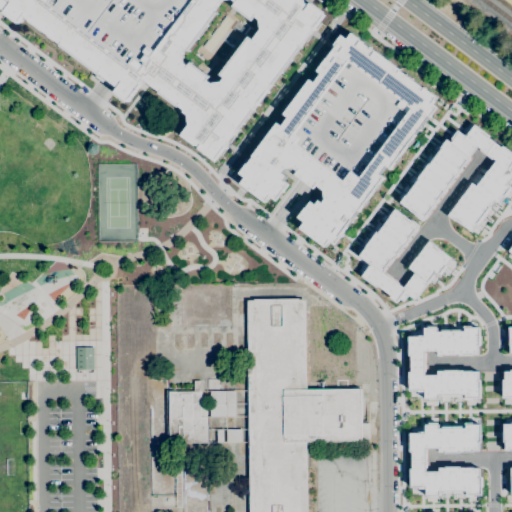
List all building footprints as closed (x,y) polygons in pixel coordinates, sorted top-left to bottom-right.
[(0,0),(0,7),(127,103),(142,81),(186,114),(187,125),(180,135),(214,164),(325,16),(304,0),(0,0)] [(238,173),(244,177),(239,184),(264,203),(269,197),(275,202),(288,185),(282,181),(289,172),(320,195),(314,203),(309,200),(296,217),(302,222),(298,228),(324,248),(329,241),(334,245),(385,177),(380,174),(385,168),(389,171),(437,107),(431,103),(436,97),(350,33),(345,39),(340,36),(315,69),(320,73),(312,83),(308,80),(282,114),(287,117),(280,126),(276,123),(238,173)] [(398,203),(422,220),(475,148),(493,161),(475,185),(471,183),(447,215),(470,233),(493,202),(499,206),(511,188),(508,185),(511,178),(511,171),(508,169),(511,163),(511,153),(502,146),(500,148),(486,138),(487,136),(473,126),(464,138),(456,132),(449,142),(445,139),(398,203)] [(457,263),(445,279),(440,275),(431,286),(426,284),(414,300),(407,294),(403,301),(398,297),(396,301),(361,275),(369,264),(357,255),(375,230),(377,231),(393,209),(416,226),(381,272),(403,288),(414,273),(407,267),(427,241),(457,263)] [(307,511),(249,511),(247,300),(305,300),(306,390),(361,389),(361,424),(369,424),(370,440),(361,440),(361,441),(307,442),(307,511)] [(511,326),(507,326),(507,354),(511,354),(511,371),(503,371),(503,379),(500,379),(500,398),(511,398),(511,326)] [(406,338),(421,338),(421,330),(425,330),(425,328),(435,328),(435,330),(435,334),(439,334),(439,332),(459,331),(459,334),(461,334),(461,328),(470,328),(470,329),(478,329),(478,348),(477,348),(477,357),(456,357),(456,358),(442,358),(441,358),(436,358),(436,354),(422,354),(422,377),(435,377),(435,373),(441,373),(441,372),(457,372),(457,373),(471,372),(471,373),(477,373),(477,382),(478,382),(478,383),(479,383),(480,393),(478,393),(478,401),(470,401),(470,402),(462,402),(462,396),(436,397),(436,401),(422,401),(422,392),(407,393),(407,384),(406,384),(406,375),(407,375),(407,374),(409,374),(409,358),(407,358),(407,357),(406,357),(405,348),(406,348),(406,338)] [(90,347),(91,370),(74,370),(74,347),(90,347)] [(207,442),(169,443),(168,392),(194,392),(194,381),(200,381),(200,383),(201,383),(201,404),(207,404),(207,442)] [(236,417),(210,417),(210,391),(235,391),(236,417)] [(408,432),(423,432),(423,424),(426,424),(426,422),(437,422),(437,424),(437,428),(440,428),(440,426),(461,426),(461,428),(463,428),(463,422),(471,422),(471,423),(480,423),(480,442),(478,443),(478,451),(458,451),(458,452),(443,453),(443,452),(437,452),(437,448),(424,448),(424,471),(437,471),(437,467),(443,467),(443,466),(459,466),(459,467),(472,467),(472,468),(478,468),(479,476),(480,476),(480,477),(481,477),(481,487),(480,487),(480,495),(472,495),(472,496),(464,496),(464,491),(438,491),(438,495),(424,496),(424,487),(409,487),(409,478),(408,478),(408,469),(409,469),(409,468),(410,468),(410,452),(409,452),(409,451),(407,451),(407,442),(408,442),(408,432)] [(502,424),(511,424),(511,493),(510,494),(510,468),(511,468),(511,450),(503,450),(503,442),(501,442),(501,441),(501,432),(502,432),(502,424)] [(242,442),(226,442),(226,429),(242,429),(242,442)]
